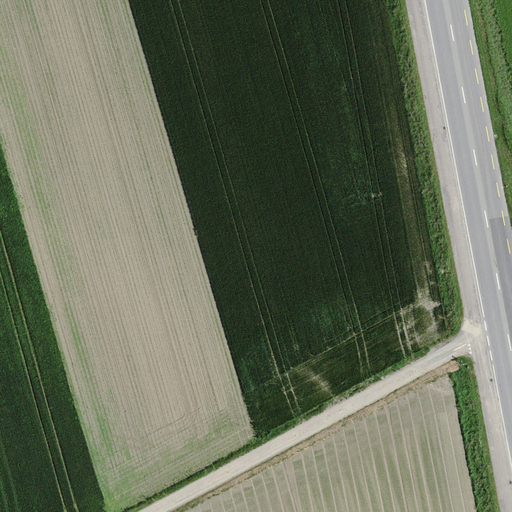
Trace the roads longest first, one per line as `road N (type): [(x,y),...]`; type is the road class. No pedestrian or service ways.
road 1 (track): [(155,511),(476,338),(510,330)]
road 2 (primary): [(447,0),(511,340)]
